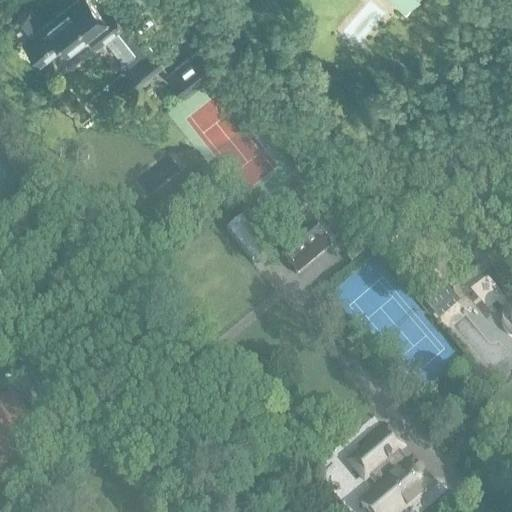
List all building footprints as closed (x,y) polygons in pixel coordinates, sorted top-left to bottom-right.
[(30,7),(12,21),(14,22),(26,38),(27,44),(30,48),(36,50),(41,56),(61,40),(66,47),(68,46),(70,49),(89,34),(98,45),(103,41),(121,64),(137,85),(163,65),(152,50),(151,51),(128,22),(125,24),(111,6),(103,12),(93,0),(47,0),(34,11),(30,7)] [(184,96),(217,69),(200,49),(167,75),(184,96)] [(313,215),(329,204),(318,190),(303,201),(302,200),(278,219),(289,233),(312,214),(313,215)] [(409,219),(425,205),(416,194),(400,208),(409,219)] [(438,211),(431,203),(402,229),(406,233),(413,226),(417,231),(432,219),(430,217),(438,211)] [(333,245),(331,242),(318,227),(281,258),(296,276),(333,245)] [(439,301),(448,293),(439,283),(430,291),(439,301)] [(501,316),(501,320),(501,324),(502,328),(504,332),(506,335),(509,337),(511,339),(511,301),(510,303),(507,305),(504,309),(503,312),(501,316)] [(48,403),(56,414),(72,403),(53,371),(35,383),(47,403),(48,403)] [(362,450),(345,464),(364,486),(368,482),(376,490),(358,505),(363,511),(406,511),(409,510),(410,511),(411,511),(422,503),(420,501),(434,489),(411,461),(407,464),(400,456),(406,451),(384,425),(359,447),(362,450)]
